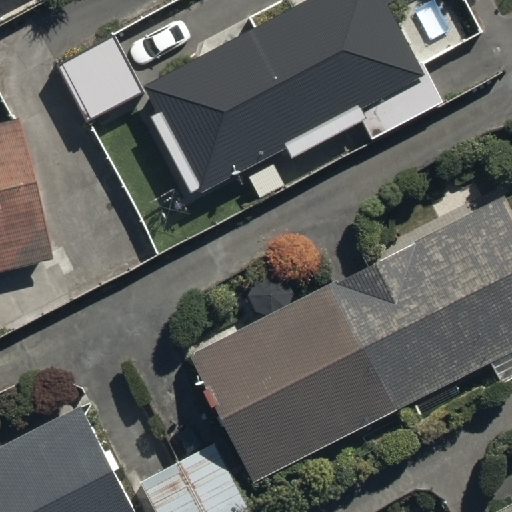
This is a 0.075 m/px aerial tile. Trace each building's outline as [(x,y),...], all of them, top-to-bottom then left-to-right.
[(299,0),(146,79),(160,106),(153,110),(192,188),(288,139),(294,151),(364,116),(374,135),(441,101),(388,0),(299,0)] [(0,263),(53,251),(21,114),(0,119),(0,263)] [(511,206),(503,189),(190,348),(256,478),(511,348),(511,206)] [(134,511),(80,403),(0,443),(0,511),(134,511)] [(238,511),(251,506),(216,436),(139,476),(157,511),(238,511)] [(511,511),(511,497),(482,511),(511,511)]
